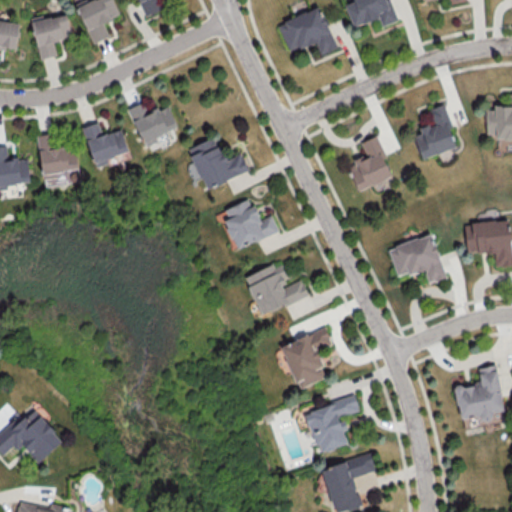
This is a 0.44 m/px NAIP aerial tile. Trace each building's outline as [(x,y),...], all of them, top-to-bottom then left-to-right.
[(119,14),(113,0),(86,0),(76,5),(92,43),(109,35),(103,21),(119,14)] [(158,0),(138,0),(146,15),(162,7),(158,0)] [(352,26),(379,17),(381,25),(395,20),(388,0),(352,0),(353,0),(345,3),(352,26)] [(289,51),(315,41),(320,54),(336,47),(319,5),(277,23),(289,51)] [(38,58),(56,55),(53,40),(71,37),(66,12),(31,19),(38,58)] [(0,47),(16,48),(19,21),(0,19),(0,47)] [(485,108),(486,134),(494,133),(494,139),(511,137),(511,91),(509,92),(509,104),(493,104),(493,108),(485,108)] [(168,104),(147,112),(143,102),(128,107),(143,146),(157,141),(155,135),(177,127),(168,104)] [(421,158),(456,146),(449,126),(452,126),(444,103),(428,108),(433,123),(419,127),(420,132),(413,135),(421,158)] [(128,150),(121,128),(102,134),(98,121),(82,126),(95,167),(108,163),(106,157),(128,150)] [(42,173),(78,168),(74,144),(54,147),(52,132),(37,134),(42,173)] [(366,155),(347,163),(357,189),(391,176),(384,157),(385,157),(377,134),(360,141),(366,155)] [(204,188),(248,170),(240,152),(224,159),(215,136),(187,147),(204,188)] [(0,144),(0,189),(7,188),(6,184),(29,181),(27,157),(8,159),(6,144),(0,144)] [(224,208),(228,217),(223,219),(236,248),(278,230),(271,214),(259,219),(250,197),(224,208)] [(466,253),(494,250),(495,266),(511,264),(511,258),(508,218),(463,223),(466,253)] [(445,276),(431,233),(387,247),(397,277),(423,268),(428,282),(445,276)] [(244,276),(260,314),(308,295),(301,278),(288,283),(279,261),(244,276)] [(319,380),(315,367),(322,365),(316,348),(331,343),(325,328),(281,343),(296,388),(319,380)] [(504,410),(495,364),(477,367),(480,381),(454,386),(459,419),(479,415),(480,421),(491,419),(490,413),(504,410)] [(359,411),(355,395),(305,409),(316,452),(347,443),(343,430),(347,429),(343,415),(359,411)] [(62,440),(31,405),(0,433),(0,452),(2,455),(13,445),(16,448),(21,444),(38,462),(62,440)] [(320,467),(334,511),(361,504),(352,476),(374,469),(369,452),(320,467)] [(67,511),(68,508),(18,499),(16,511),(67,511)]
